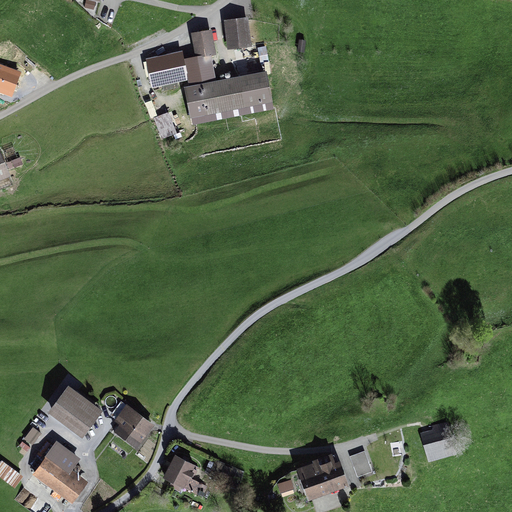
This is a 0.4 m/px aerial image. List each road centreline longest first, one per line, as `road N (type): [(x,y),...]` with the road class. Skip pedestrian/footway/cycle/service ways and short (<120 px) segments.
road 1 (unclassified): [(511,172),(469,187),(382,248),(247,324),(172,413),(152,472),(109,511)]
road 2 (unclassified): [(225,0),(165,38),(0,116)]
